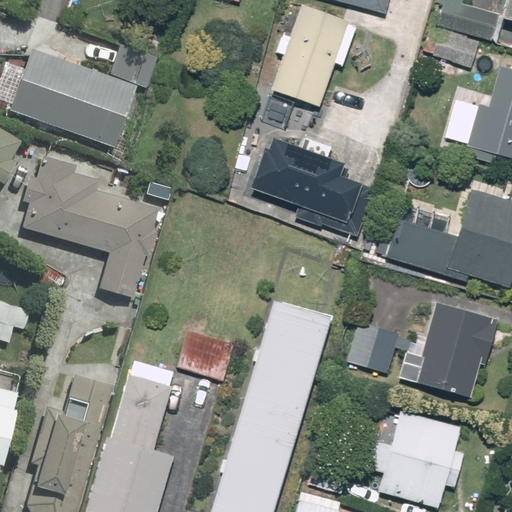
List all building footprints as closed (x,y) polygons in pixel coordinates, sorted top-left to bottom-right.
[(337,0),(386,12),(389,0),(337,0)] [(462,3),(462,0),(439,0),(433,24),(492,40),(499,13),(462,3)] [(511,0),(507,0),(503,18),(511,20),(511,0)] [(301,4),(291,36),(282,34),(276,54),(284,56),(274,90),(320,105),(334,63),(345,67),(359,25),(347,22),(348,19),(301,4)] [(419,67),(450,74),(453,62),(473,67),(480,42),(428,29),(419,67)] [(118,44),(107,72),(35,45),(26,67),(7,60),(0,78),(0,98),(12,104),(10,110),(113,149),(134,93),(149,55),(118,44)] [(511,69),(499,66),(490,98),(478,95),(464,145),(511,158),(511,69)] [(0,178),(6,182),(17,162),(10,158),(21,139),(0,126),(0,178)] [(276,138),(271,152),(265,150),(246,203),(353,243),(373,190),(338,177),(343,164),(276,138)] [(23,225),(110,249),(99,285),(137,296),(156,228),(150,227),(157,203),(124,194),(126,188),(99,181),(102,171),(48,156),(43,176),(30,172),(23,196),(30,199),(23,225)] [(511,203),(472,192),(458,239),(399,222),(388,261),(452,279),(455,271),(511,287),(511,203)] [(451,209),(399,194),(393,217),(445,232),(451,209)] [(210,511),(272,511),(331,315),(274,298),(210,511)] [(435,303),(423,349),(409,345),(399,379),(420,385),(470,399),(481,361),(487,363),(498,321),(435,303)] [(362,368),(388,373),(394,346),(406,348),(409,335),(371,327),(362,368)] [(235,342),(190,328),(177,370),(222,384),(235,342)] [(150,448),(173,372),(133,360),(87,511),(156,511),(174,455),(150,448)] [(64,411),(48,407),(33,461),(40,463),(28,506),(37,508),(36,511),(76,511),(113,382),(75,371),(64,411)] [(0,464),(5,466),(21,392),(0,387),(0,464)] [(401,411),(392,441),(376,436),(367,468),(383,472),(378,491),(438,508),(445,484),(456,487),(465,454),(454,451),(461,428),(401,411)] [(338,511),(341,503),(300,491),(293,511),(338,511)]
